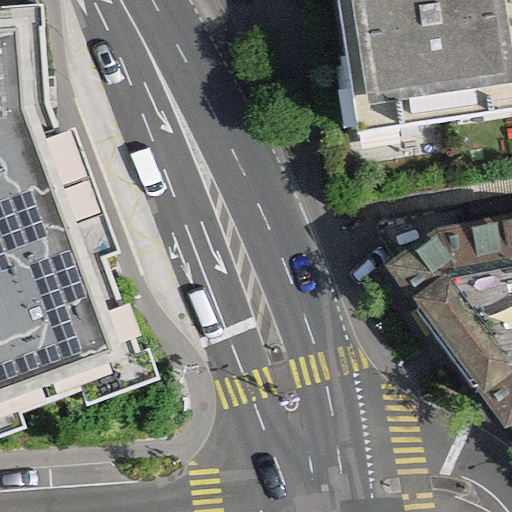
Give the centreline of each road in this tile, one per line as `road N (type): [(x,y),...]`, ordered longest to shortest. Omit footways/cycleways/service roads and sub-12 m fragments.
road 1 (secondary): [(323,487),(275,318),(122,0)]
road 2 (residential): [(18,511),(323,487)]
road 3 (unclassified): [(510,511),(463,480),(323,487)]
